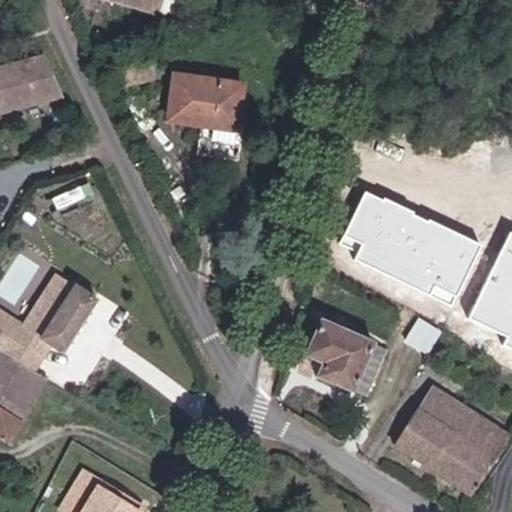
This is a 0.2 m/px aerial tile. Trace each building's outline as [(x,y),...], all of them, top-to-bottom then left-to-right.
[(0,100),(47,85),(29,47),(6,54),(8,60),(0,62),(0,100)] [(247,58),(181,49),(175,84),(207,89),(206,98),(203,123),(240,128),(245,97),(242,97),(247,58)] [(104,63),(109,81),(148,71),(142,52),(104,63)] [(206,98),(207,89),(175,84),(173,94),(206,98)] [(60,334),(88,283),(51,262),(21,313),(0,301),(0,341),(20,353),(38,323),(60,334)] [(410,290),(397,315),(423,328),(436,303),(410,290)] [(318,364),(365,382),(385,338),(318,307),(306,344),(323,352),(318,364)] [(0,426),(7,430),(44,367),(20,353),(0,341),(0,426)] [(463,426),(472,414),(428,383),(420,395),(463,426)] [(395,432),(463,480),(498,432),(472,414),(463,426),(420,395),(395,432)] [(70,511),(133,511),(140,501),(81,466),(58,504),(70,511)]
